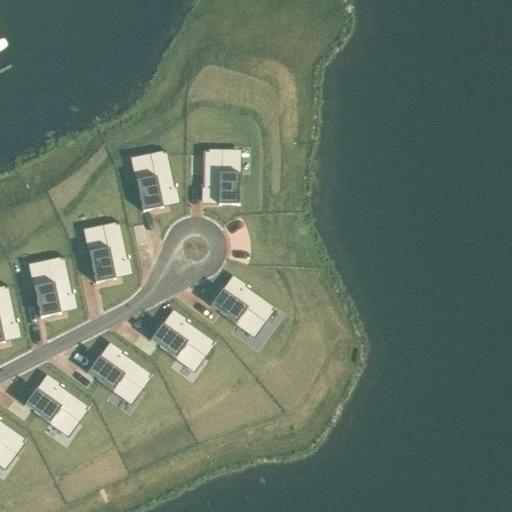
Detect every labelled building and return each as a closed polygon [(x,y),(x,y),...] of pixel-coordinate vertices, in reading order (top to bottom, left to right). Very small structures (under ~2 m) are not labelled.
[(161,198),(179,195),(173,162),(171,151),(152,154),(155,173),(141,175),(147,205),(162,203),(161,198)] [(207,155),(207,199),(223,199),(223,203),(236,203),(237,172),(222,172),(222,155),(207,155)] [(128,269),(119,214),(102,217),(107,248),(92,251),(97,281),(116,278),(115,271),(128,269)] [(69,247),(50,251),(55,282),(35,286),(42,321),(65,317),(63,306),(79,303),(69,247)] [(234,276),(212,306),(237,324),(247,311),(261,321),(274,304),(234,276)] [(10,286),(0,288),(0,349),(5,349),(3,341),(21,337),(10,286)] [(175,312),(164,328),(160,326),(151,340),(177,358),(187,343),(208,357),(219,342),(175,312)] [(114,344),(102,361),(95,356),(84,372),(114,393),(124,378),(146,393),(158,375),(114,344)] [(34,390),(19,411),(52,434),(64,418),(85,432),(99,412),(50,377),(39,393),(34,390)] [(0,451),(2,453),(21,467),(36,447),(0,421),(0,451)]
